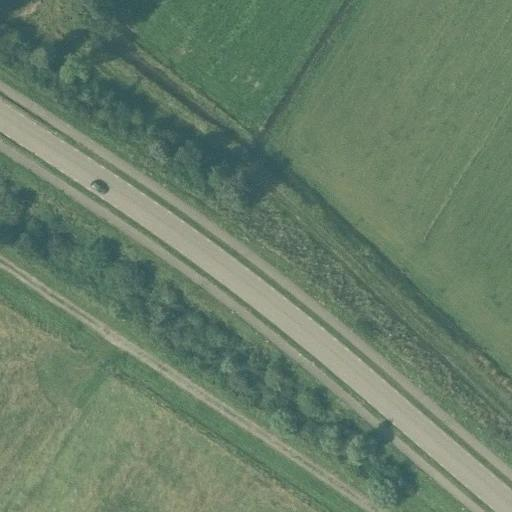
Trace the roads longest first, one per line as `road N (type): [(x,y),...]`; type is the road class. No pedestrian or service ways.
road 1 (unclassified): [(508,511),(241,286),(0,121)]
road 2 (unknown): [(0,270),(373,511)]
